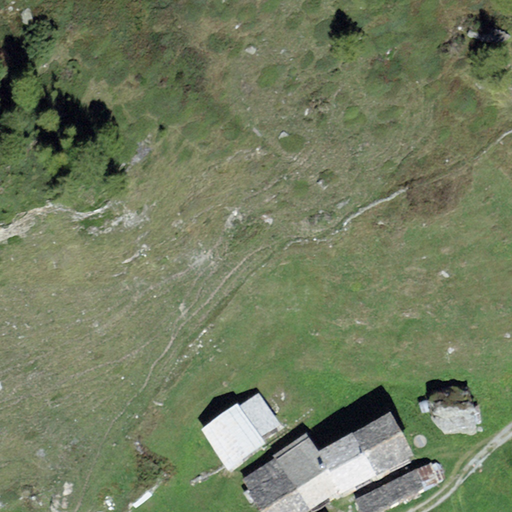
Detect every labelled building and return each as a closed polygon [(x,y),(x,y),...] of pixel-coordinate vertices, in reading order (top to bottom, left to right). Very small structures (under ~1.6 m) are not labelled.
[(237,403),(200,429),(228,469),(266,443),(262,437),(281,424),(259,392),(239,406),(237,403)] [(388,410),(352,432),(377,474),(414,451),(388,410)] [(318,452),(341,491),(343,494),(377,474),(352,432),(318,452)] [(276,458),(309,511),(341,491),(318,452),(307,434),(274,454),(276,458)] [(276,458),(242,478),(262,511),(306,511),(309,511),(276,458)] [(420,472),(355,496),(361,511),(366,511),(426,490),(420,472)]
